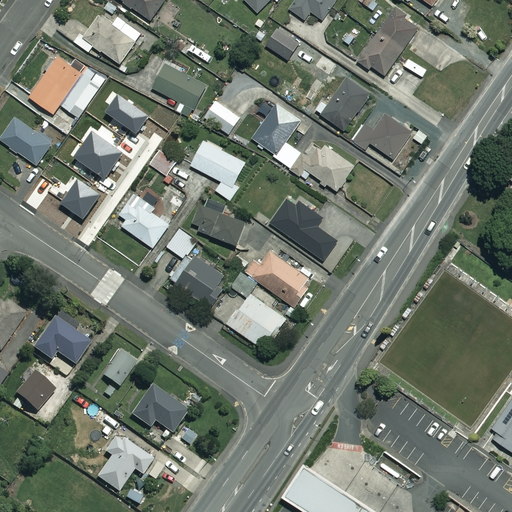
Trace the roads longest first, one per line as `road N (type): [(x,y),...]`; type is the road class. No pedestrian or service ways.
road 1 (secondary): [(511,80),(289,413)]
road 2 (residential): [(181,337),(4,215)]
road 3 (residential): [(289,413),(181,337)]
road 4 (secondary): [(289,413),(221,511)]
